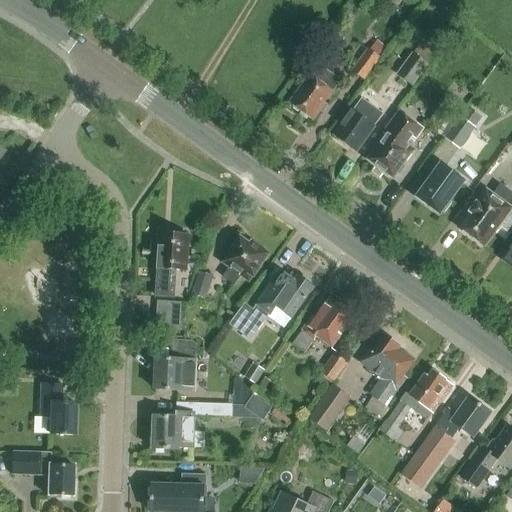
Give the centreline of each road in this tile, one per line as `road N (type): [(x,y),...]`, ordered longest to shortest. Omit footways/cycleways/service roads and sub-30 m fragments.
road 1 (tertiary): [(511,363),(108,69)]
road 2 (residential): [(110,511),(114,205),(96,179),(51,147)]
road 3 (tertiary): [(108,69),(0,0)]
